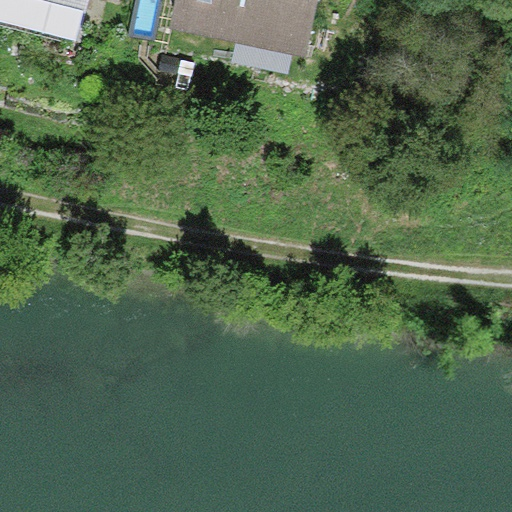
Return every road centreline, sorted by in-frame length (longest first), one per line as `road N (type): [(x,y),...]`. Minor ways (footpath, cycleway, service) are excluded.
road 1 (track): [(185,232),(416,270),(511,274)]
road 2 (track): [(0,198),(185,232)]
